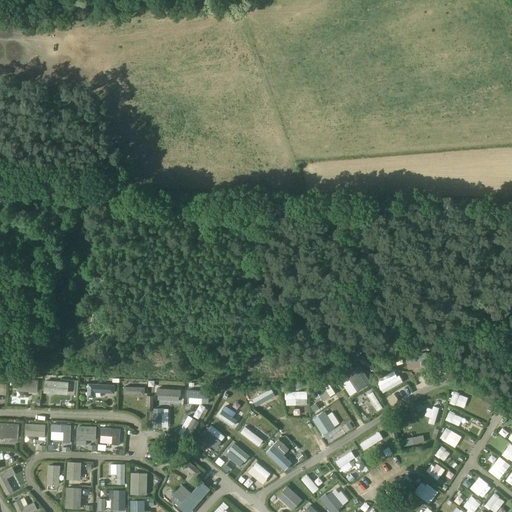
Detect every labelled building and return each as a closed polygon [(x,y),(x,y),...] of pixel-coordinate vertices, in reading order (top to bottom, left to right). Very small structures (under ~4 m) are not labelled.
[(430,365),(427,353),(406,358),(408,365),(420,362),(421,367),(430,365)] [(358,364),(346,373),(357,391),(367,384),(370,382),(358,364)] [(383,394),(401,383),(401,381),(399,378),(397,378),(380,388),(383,394)] [(37,393),(38,380),(18,379),(17,392),(37,393)] [(44,380),(43,393),(68,395),(69,382),(44,380)] [(314,385),(324,400),(330,396),(320,381),(314,385)] [(114,385),(88,384),(87,397),(94,398),(95,392),(114,393),(114,385)] [(144,395),(144,388),(124,387),(123,395),(144,395)] [(180,397),(181,390),(157,388),(157,395),(158,395),(158,401),(179,402),(179,397),(180,397)] [(255,404),(264,400),(266,405),(278,401),(273,389),(252,397),(255,404)] [(209,404),(209,392),(187,390),(187,398),(202,399),(202,404),(209,404)] [(450,402),(464,408),(469,398),(454,391),(450,402)] [(383,407),(373,392),(368,395),(374,405),(368,409),(371,415),(383,407)] [(316,403),(311,406),(314,412),(319,409),(316,403)] [(236,413),(225,405),(218,416),(233,426),(237,420),(233,417),(236,413)] [(435,425),(440,409),(434,407),(433,410),(428,408),(425,417),(430,418),(429,424),(435,425)] [(312,419),(323,435),(335,427),(325,411),(312,419)] [(445,421),(460,426),(464,416),(448,411),(445,421)] [(199,422),(193,418),(182,436),(188,440),(199,422)] [(0,421),(0,436),(17,437),(18,423),(0,421)] [(350,422),(343,426),(346,431),(353,427),(350,422)] [(25,436),(45,437),(45,425),(25,424),(25,436)] [(63,443),(70,443),(71,425),(51,424),(50,432),(63,432),(63,443)] [(225,437),(211,425),(203,434),(217,445),(220,441),(221,441),(225,437)] [(76,439),(96,439),(96,426),(76,426),(76,439)] [(263,440),(245,427),(241,433),(259,446),(263,440)] [(461,443),(464,436),(446,427),(440,438),(451,445),(454,440),(461,443)] [(120,429),(101,428),(101,435),(112,436),(112,445),(119,445),(120,429)] [(390,432),(393,442),(399,441),(396,430),(390,432)] [(376,435),(361,444),(365,450),(380,440),(376,435)] [(423,436),(402,440),(403,447),(424,443),(423,436)] [(198,438),(194,444),(199,448),(203,442),(198,438)] [(250,456),(234,443),(229,449),(230,450),(226,455),(240,467),(244,462),(245,462),(250,456)] [(511,461),(511,444),(510,443),(502,454),(511,461)] [(290,464),(273,447),(268,453),(285,469),(290,464)] [(176,454),(171,450),(168,454),(173,458),(176,454)] [(340,467),(356,457),(351,451),(336,461),(340,467)] [(451,465),(454,460),(448,456),(445,461),(451,465)] [(488,470),(500,479),(511,464),(499,456),(488,470)] [(219,457),(215,462),(221,467),(224,462),(219,457)] [(201,472),(185,458),(180,464),(190,473),(185,479),(191,484),(201,472)] [(431,461),(425,472),(439,479),(444,468),(431,461)] [(66,480),(80,481),(81,463),(67,462),(66,480)] [(248,472),(263,484),(267,479),(267,478),(271,474),(257,462),(253,467),(252,467),(248,472)] [(125,464),(117,464),(117,484),(125,484),(125,464)] [(47,485),(59,486),(60,466),(48,465),(47,485)] [(13,491),(7,480),(17,474),(14,468),(4,473),(0,474),(0,483),(6,495),(13,491)] [(147,495),(147,473),(131,473),(130,495),(147,495)] [(307,474),(301,479),(313,493),(319,488),(307,474)] [(480,479),(473,489),(485,497),(492,488),(480,479)] [(429,504),(438,492),(423,480),(413,491),(429,504)] [(183,485),(174,495),(181,502),(185,497),(196,506),(201,500),(183,485)] [(81,487),(66,487),(65,507),(80,508),(81,487)] [(302,500),(287,487),(282,492),(297,505),(302,500)] [(125,511),(125,490),(113,490),(113,510),(125,511)] [(326,494),(321,498),(332,511),(337,511),(340,511),(338,509),(343,505),(332,492),(327,495),(326,494)] [(493,511),(504,511),(506,509),(502,507),(506,499),(492,492),(485,508),(493,511)] [(470,495),(464,507),(474,511),(475,511),(481,500),(470,495)] [(405,498),(397,509),(400,511),(401,511),(410,502),(405,498)] [(20,500),(13,503),(17,511),(33,511),(38,510),(34,502),(24,507),(20,500)] [(144,511),(144,500),(130,501),(130,511),(144,511)] [(224,502),(214,511),(227,511),(225,510),(229,507),(224,502)] [(365,502),(360,508),(365,511),(370,506),(365,502)]
